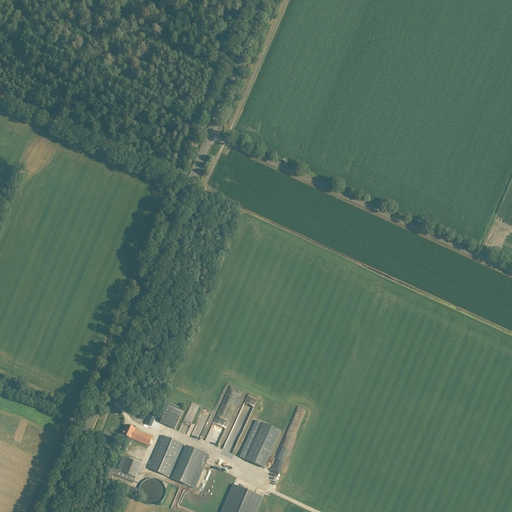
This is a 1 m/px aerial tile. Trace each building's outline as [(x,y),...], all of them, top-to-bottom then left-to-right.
[(160,422),(175,429),(183,410),(168,403),(160,422)] [(206,422),(211,412),(205,409),(200,419),(206,422)] [(293,426),(298,428),(305,411),(301,409),(298,415),(297,415),(294,422),(295,422),(293,426)] [(240,457),(264,468),(281,432),(256,421),(240,457)] [(231,437),(228,436),(223,449),(233,452),(243,427),(237,424),(231,437)] [(123,435),(127,437),(131,439),(131,438),(149,446),(153,437),(135,429),(131,427),(127,425),(124,431),(123,431),(122,434),(123,435)] [(148,468),(169,477),(183,445),(162,436),(148,468)] [(172,478),(195,488),(209,456),(186,446),(172,478)] [(104,482),(137,494),(138,489),(111,479),(112,474),(134,483),(135,478),(136,479),(141,464),(122,457),(117,470),(109,467),(104,482)] [(171,478),(180,458),(178,457),(170,478),(171,478)] [(139,491),(139,492),(139,493),(139,494),(139,496),(140,497),(140,498),(141,499),(141,500),(142,501),(143,502),(144,502),(145,503),(146,504),(147,504),(148,505),(149,505),(150,505),(151,505),(152,506),(154,505),(155,505),(156,505),(157,505),(158,504),(159,504),(160,503),(161,502),(162,501),(163,501),(163,500),(164,499),(165,498),(165,497),(165,495),(166,494),(166,493),(166,492),(166,491),(165,490),(165,488),(165,487),(164,486),(164,485),(163,484),(162,483),(161,482),(160,481),(159,480),(158,480),(157,479),(156,479),(155,479),(153,479),(152,479),(151,479),(150,479),(149,479),(148,480),(147,480),(146,481),(145,481),(144,482),(143,483),(142,484),(141,484),(141,485),(140,486),(140,488),(139,489),(139,490),(139,491)] [(221,511),(256,511),(263,498),(233,485),(221,511)]
